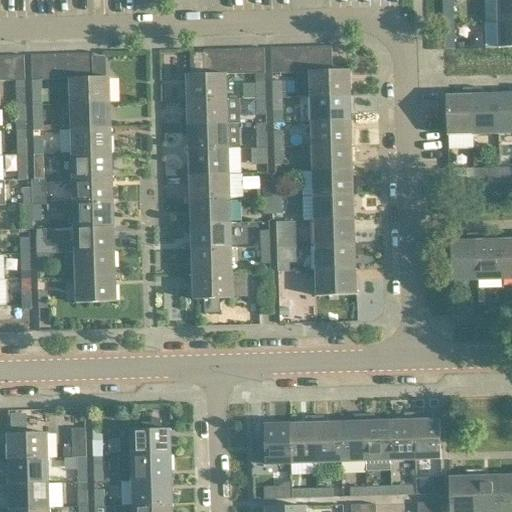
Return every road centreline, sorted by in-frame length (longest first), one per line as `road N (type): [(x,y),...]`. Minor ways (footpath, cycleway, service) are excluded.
road 1 (residential): [(0,32),(343,20),(372,21),(391,33),(404,50),(415,358)]
road 2 (residential): [(215,365),(0,372)]
road 3 (residential): [(415,358),(215,365)]
road 4 (residential): [(220,511),(215,365)]
